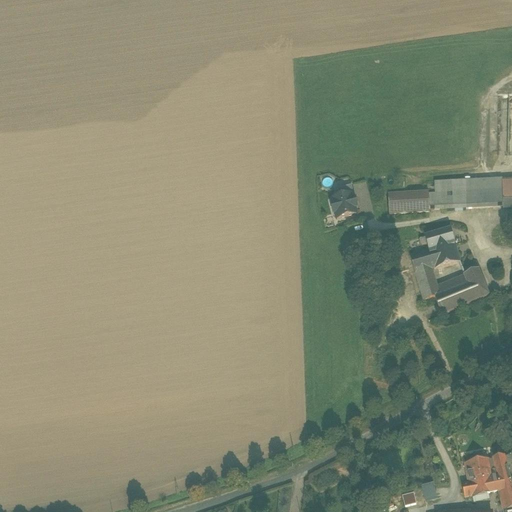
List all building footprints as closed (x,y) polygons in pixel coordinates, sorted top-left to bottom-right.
[(441,212),(503,210),(502,183),(502,180),(448,182),(440,183),(440,195),(441,212)] [(511,183),(502,183),(503,210),(511,209),(511,183)] [(337,189),(339,198),(351,195),(352,196),(354,195),(351,186),(337,189)] [(389,214),(441,212),(440,195),(429,195),(428,193),(388,194),(389,214)] [(355,209),(356,209),(354,201),(353,202),(352,196),(351,195),(339,198),(332,200),(333,207),(331,207),(333,214),(335,214),(337,220),(356,216),(355,209)] [(429,252),(429,254),(456,246),(450,231),(425,239),(427,245),(429,252)] [(415,276),(432,271),(460,263),(456,246),(429,254),(429,252),(410,257),(415,276)] [(432,271),(415,276),(423,304),(435,300),(435,299),(440,297),(437,288),(432,271)] [(435,300),(440,318),(489,297),(479,271),(464,277),(465,278),(468,286),(440,297),(435,299),(435,300)] [(437,288),(440,297),(468,286),(465,278),(437,288)] [(501,491),(506,510),(511,508),(511,487),(509,478),(506,466),(504,458),(489,460),(491,479),(485,480),(489,494),(501,491)] [(463,484),(465,498),(472,497),(489,494),(485,480),(491,479),(489,460),(465,464),(469,483),(463,484)] [(422,491),(425,502),(438,499),(433,483),(421,486),(422,491)] [(413,493),(416,505),(425,502),(422,491),(413,493)] [(416,505),(413,493),(402,496),(405,507),(416,505)] [(490,499),(489,494),(472,497),(473,502),(490,499)]
